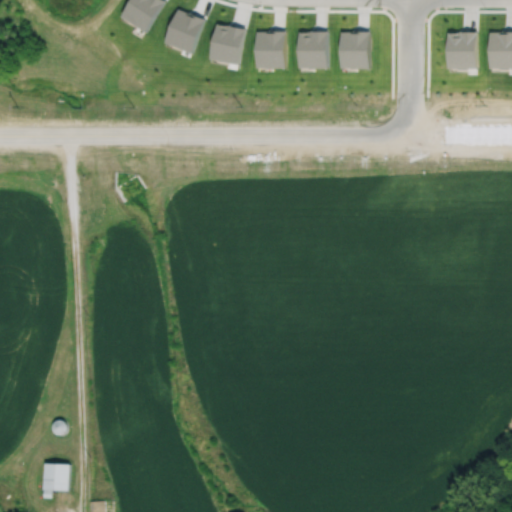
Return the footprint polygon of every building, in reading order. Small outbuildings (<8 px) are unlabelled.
[(133,0),(126,12),(132,16),(130,18),(147,29),(165,0),(133,0)] [(180,9),(169,37),(175,40),(174,43),(193,50),(205,18),(192,12),(191,13),(180,9)] [(220,23),(213,53),(220,55),(220,58),(238,62),(246,28),(231,25),(220,23)] [(258,30),(258,66),(286,66),(287,29),(270,29),(270,30),(258,30)] [(300,30),(300,66),(329,66),(328,29),(312,29),(312,30),(300,30)] [(342,30),(342,66),(370,66),(371,29),(353,29),(353,30),(342,30)] [(448,32),(448,67),(477,67),(477,30),(460,30),(460,32),(448,32)] [(490,31),(490,67),(511,67),(511,30),(502,30),(502,31),(490,31)] [(44,489),(70,490),(71,463),(45,462),(44,489)] [(104,511),(104,499),(89,499),(89,511),(104,511)]
